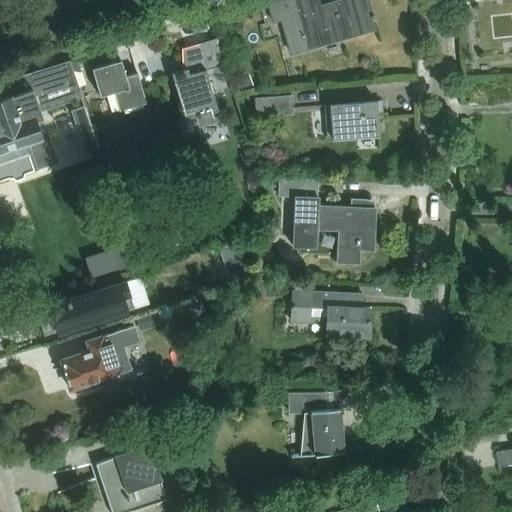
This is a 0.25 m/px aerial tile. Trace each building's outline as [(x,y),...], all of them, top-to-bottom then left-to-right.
[(291,56),(377,33),(375,26),(378,25),(377,21),(374,22),(367,0),(322,13),(318,0),(300,0),(270,9),(274,26),(282,24),(291,56)] [(198,129),(220,122),(205,71),(208,70),(201,44),(181,50),(182,71),(170,74),(184,121),(195,117),(198,129)] [(77,59),(70,61),(74,74),(81,72),(77,59)] [(124,77),(120,60),(90,69),(98,97),(112,93),(118,112),(145,104),(136,74),(124,77)] [(81,101),(69,65),(28,78),(32,92),(0,103),(0,183),(51,166),(42,138),(40,138),(35,122),(43,119),(41,113),(81,101)] [(249,75),(235,80),(238,91),(253,87),(249,75)] [(291,95),(254,98),(255,118),(292,115),(291,95)] [(333,139),(379,136),(376,103),(330,107),(333,139)] [(277,197),(297,198),(298,179),(278,179),(277,197)] [(337,229),(336,251),(336,264),(357,265),(358,251),(372,252),(374,202),(338,201),(338,209),(317,209),(317,200),(294,199),(292,248),(315,249),(316,229),(337,229)] [(91,277),(119,268),(113,249),(84,257),(91,277)] [(121,312),(117,298),(127,295),(123,281),(47,304),(56,331),(121,312)] [(291,291),(290,321),(327,322),(326,335),(368,336),(368,308),(342,308),(342,293),(291,291)] [(158,311),(135,318),(139,331),(162,323),(158,311)] [(62,370),(69,388),(130,369),(122,345),(138,340),(133,325),(86,340),(89,350),(60,360),(64,369),(62,370)] [(300,418),(307,416),(301,453),(314,452),(314,456),(344,453),(340,410),(324,411),(323,395),(289,395),(289,410),(299,410),(300,418)] [(143,424),(149,442),(163,437),(158,419),(143,424)] [(110,511),(128,511),(166,499),(160,480),(161,480),(148,443),(113,455),(113,456),(94,463),(110,511)] [(511,448),(499,451),(502,466),(511,464),(511,448)] [(312,511),(310,501),(278,510),(278,511),(312,511)] [(383,511),(378,502),(342,511),(383,511)]
